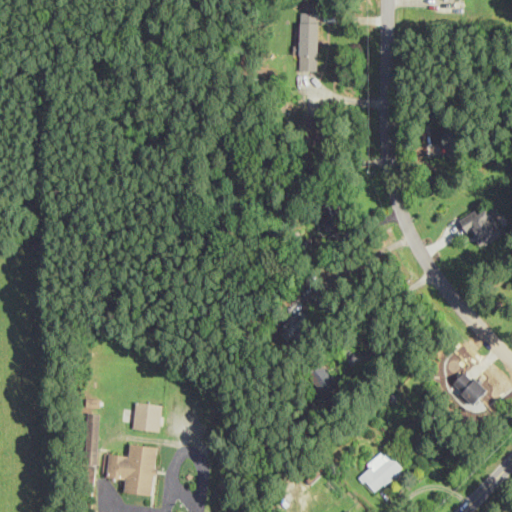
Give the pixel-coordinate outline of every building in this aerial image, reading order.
[(320,11),(301,11),(300,69),(318,69),(320,11)] [(447,122),(446,143),(449,143),(449,155),(467,155),(467,123),(447,122)] [(319,197),(324,225),(344,221),(337,193),(319,197)] [(477,208),(462,217),(479,247),(504,232),(489,205),(479,211),(477,208)] [(284,326),(294,337),(310,322),(300,311),(284,326)] [(466,369),(452,384),(474,404),(488,389),(466,369)] [(134,427),(162,429),(163,402),(136,401),(134,427)] [(100,412),(88,411),(86,462),(99,462),(100,412)] [(159,445),(131,442),(130,454),(110,452),(108,475),(127,477),(125,490),(154,493),(159,445)] [(368,463),(370,466),(359,475),(373,493),(404,467),(388,447),(368,463)]
